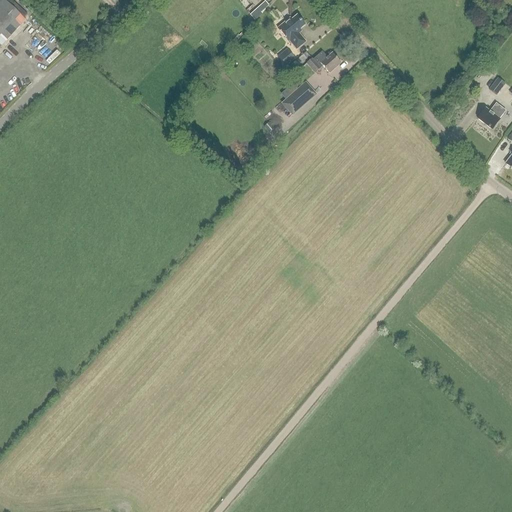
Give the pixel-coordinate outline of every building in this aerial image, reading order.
[(0,47),(25,20),(4,0),(1,0),(0,1),(0,47)] [(261,12),(268,5),(264,1),(249,15),(254,21),(262,14),(261,12)] [(297,31),(305,25),(297,15),(291,20),(290,18),(277,28),(288,41),(289,41),(296,49),(306,42),(297,31)] [(300,67),(313,58),(309,52),(295,61),(300,67)] [(326,58),(321,52),(312,60),(312,59),(306,64),(314,73),(322,66),(329,73),(340,63),(331,53),(326,58)] [(280,61),(285,67),(295,59),(289,53),(280,61)] [(497,79),(489,90),(496,95),(504,84),(497,79)] [(292,116),(316,95),(305,83),(281,104),(292,116)] [(14,89),(0,101),(4,105),(17,92),(14,89)] [(498,119),(505,111),(495,103),(489,112),(485,109),(477,119),(491,130),(499,120),(498,119)] [(269,133),(274,129),(269,123),(264,127),(269,133)]
